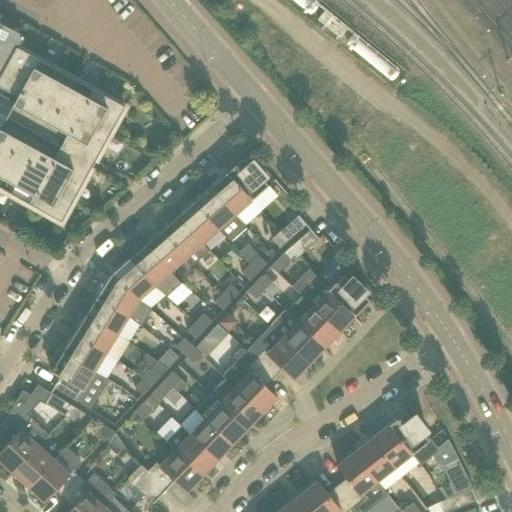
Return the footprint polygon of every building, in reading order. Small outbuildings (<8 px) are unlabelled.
[(0,23),(0,176),(33,195),(29,203),(61,221),(83,183),(86,185),(95,168),(92,166),(95,161),(98,163),(107,147),(104,145),(125,106),(97,91),(93,89),(88,97),(35,68),(39,60),(18,47),(18,46),(23,37),(0,23)] [(250,164),(244,157),(227,172),(252,200),(269,185),(263,178),(266,176),(253,161),(250,164)] [(227,172),(211,187),(235,214),(252,200),(227,172)] [(219,229),(231,242),(247,227),(235,214),(211,187),(195,201),(219,229)] [(178,215),(203,243),(219,229),(195,201),(178,215)] [(209,250),(203,243),(178,215),(162,229),(187,257),(194,265),(209,250)] [(288,241),(306,224),(298,215),(279,232),(288,241)] [(170,271),(187,257),(162,229),(146,244),(170,271)] [(300,255),(319,238),(310,229),(291,246),(300,255)] [(280,248),(288,241),(279,232),(272,238),(280,248)] [(130,258),(154,286),(170,271),(146,244),(130,258)] [(306,261),(300,255),(291,246),(284,252),(298,268),(306,261)] [(258,255),(250,264),(258,271),(266,262),(258,255)] [(139,299),(139,298),(154,286),(130,258),(110,275),(139,299)] [(286,266),(278,258),(271,266),(279,273),(286,266)] [(250,280),(258,271),(250,264),(242,273),(250,280)] [(280,288),(272,281),(264,273),(256,282),(264,290),(272,297),(280,288)] [(354,316),(356,314),(370,300),(363,294),(366,291),(353,278),(350,281),(343,274),(328,290),(328,291),(354,316)] [(97,297),(128,316),(139,299),(110,275),(97,297)] [(328,291),(328,290),(318,279),(302,296),(340,332),(354,316),(328,291)] [(256,299),(264,290),(256,282),(248,291),(256,299)] [(231,284),(222,293),(231,300),(239,292),(231,284)] [(196,293),(188,300),(199,312),(207,304),(196,293)] [(222,309),(231,300),(222,293),(214,302),(222,309)] [(298,322),(325,348),(340,332),(302,296),(287,311),(298,321),(298,322)] [(86,315),(117,335),(128,316),(97,297),(86,315)] [(270,325),(283,337),(310,363),(325,348),(298,322),(284,310),(270,325)] [(204,313),(195,322),(203,329),(212,321),(204,313)] [(228,313),(219,323),(228,331),(237,321),(228,313)] [(86,315),(74,333),(106,353),(118,360),(129,342),(117,335),(86,315)] [(195,338),(203,329),(195,322),(187,331),(195,338)] [(63,352),(95,371),(106,353),(74,333),(63,352)] [(283,337),(268,353),(264,350),(255,359),(274,377),(282,369),(294,380),(310,363),(283,337)] [(176,346),(185,354),(192,346),(183,338),(176,346)] [(195,348),(201,354),(206,358),(212,351),(201,341),(195,348)] [(194,362),(201,354),(195,348),(192,346),(185,354),(194,362)] [(274,377),(255,359),(242,347),(233,356),(237,360),(222,375),(225,378),(262,413),(277,397),(266,386),(274,377)] [(54,387),(76,401),(95,371),(63,352),(51,371),(60,377),(54,387)] [(167,353),(158,362),(166,369),(175,360),(167,353)] [(158,362),(151,370),(146,366),(138,374),(143,378),(151,386),(166,369),(158,362)] [(173,371),(165,380),(173,387),(181,378),(173,371)] [(143,394),(151,386),(143,378),(135,387),(143,394)] [(210,394),(247,429),(262,413),(225,378),(210,394)] [(173,387),(165,380),(157,389),(165,396),(173,387)] [(66,416),(73,406),(51,392),(44,403),(55,410),(61,414),(66,416)] [(232,445),(247,429),(210,394),(196,409),(205,418),(205,419),(232,445)] [(143,419),(151,410),(143,403),(135,412),(143,419)] [(73,406),(66,416),(74,422),(81,411),(73,406)] [(412,418),(406,411),(389,425),(412,454),(419,462),(421,465),(438,451),(424,433),(427,430),(415,416),(412,418)] [(13,438),(0,451),(0,460),(12,472),(38,444),(47,434),(31,419),(21,429),(8,417),(1,427),(13,438)] [(205,419),(190,434),(217,460),(232,445),(205,419)] [(412,454),(389,425),(372,438),(401,476),(419,462),(412,454)] [(182,427),(167,442),(175,450),(202,476),(217,460),(190,434),(182,427)] [(115,434),(108,444),(121,452),(127,441),(115,434)] [(372,438),(355,452),(378,481),(384,490),(401,476),(372,438)] [(53,459),(38,444),(12,472),(28,486),(53,459)] [(45,502),(56,490),(64,498),(82,479),(74,471),(81,463),(64,448),(53,459),(28,486),(45,502)] [(186,492),(202,476),(175,450),(160,466),(156,462),(148,471),(167,490),(175,481),(186,492)] [(347,478),(337,486),(358,511),(357,511),(365,511),(388,494),(384,490),(378,481),(355,452),(337,466),(347,478)] [(473,488),(458,458),(443,466),(453,486),(441,490),(447,499),(449,498),(453,510),(477,500),(472,489),(473,488)] [(141,465),(128,479),(134,485),(143,476),(162,494),(167,490),(148,471),(141,465)] [(64,498),(73,507),(68,511),(99,511),(104,506),(104,507),(117,494),(94,473),(86,482),(82,479),(64,498)] [(143,476),(134,485),(153,503),(162,494),(143,476)] [(341,511),(346,511),(350,509),(352,511),(357,511),(358,511),(337,486),(328,493),(318,481),(300,495),(314,511),(338,511),(340,510),(341,511)] [(314,511),(300,495),(283,508),(286,511),(314,511)] [(447,499),(439,502),(443,511),(448,511),(453,510),(449,498),(447,499)] [(403,511),(420,511),(414,502),(403,510),(403,511)]
